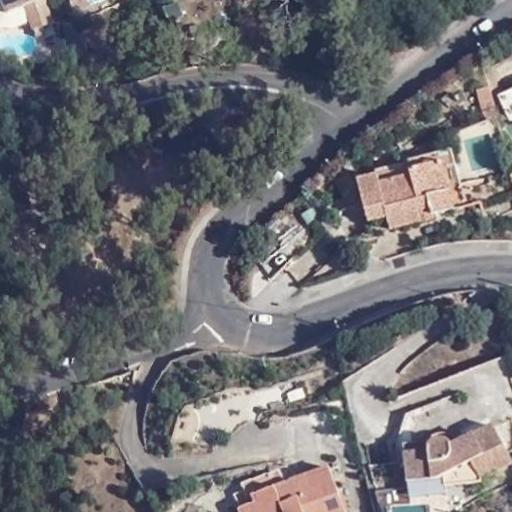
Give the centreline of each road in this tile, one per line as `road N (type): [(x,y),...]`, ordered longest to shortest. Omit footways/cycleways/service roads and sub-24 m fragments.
road 1 (residential): [(0,96),(52,112),(108,110),(247,87),(286,94),(346,122)]
road 2 (residential): [(208,298),(236,324),(272,329),(427,277),(511,268)]
road 3 (residential): [(346,122),(214,242),(208,298)]
road 4 (unclassified): [(208,298),(106,350),(31,375),(0,401)]
road 5 (residential): [(511,2),(346,122)]
